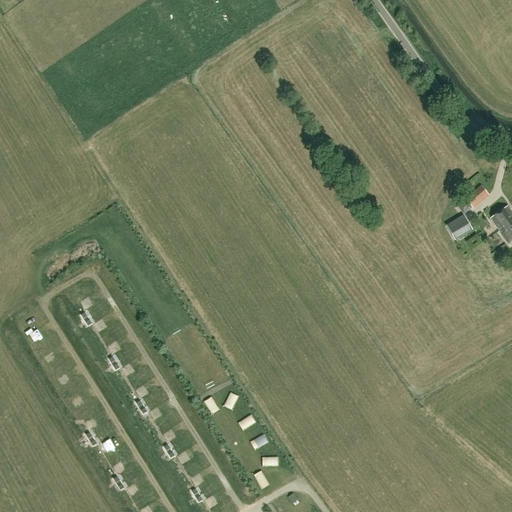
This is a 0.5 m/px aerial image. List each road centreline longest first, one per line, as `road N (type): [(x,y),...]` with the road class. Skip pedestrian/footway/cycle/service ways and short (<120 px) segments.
road 1 (track): [(172,511),(44,308),(47,297),(87,274),(238,504)]
road 2 (unclassified): [(511,146),(464,122),(373,0)]
